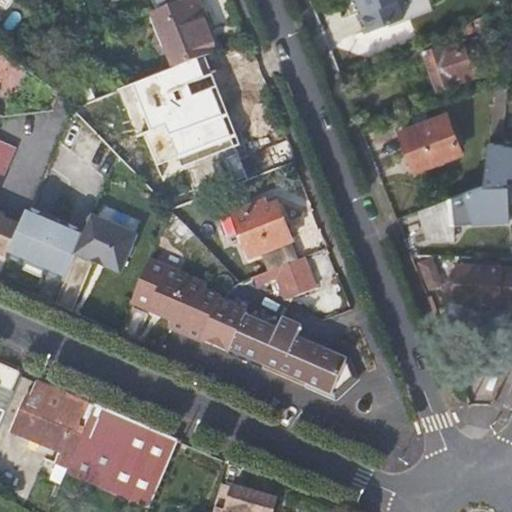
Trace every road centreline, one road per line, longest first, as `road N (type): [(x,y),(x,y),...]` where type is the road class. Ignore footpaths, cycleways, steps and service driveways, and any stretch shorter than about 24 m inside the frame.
road 1 (residential): [(271,0),(457,483)]
road 2 (residential): [(425,504),(0,322)]
